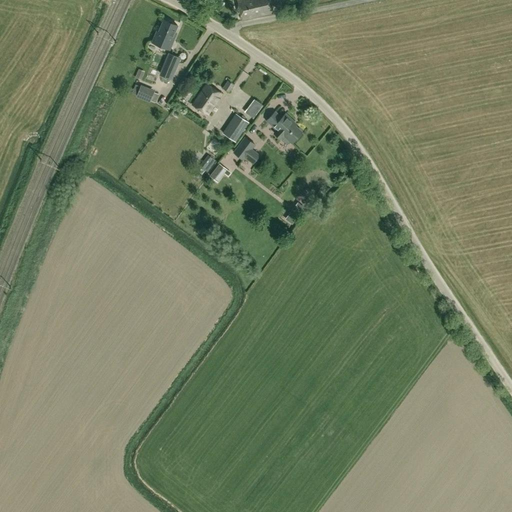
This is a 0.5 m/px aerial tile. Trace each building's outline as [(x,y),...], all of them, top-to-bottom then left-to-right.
[(269,0),(236,0),(241,20),(273,13),(269,0)] [(177,25),(164,20),(159,32),(157,31),(152,42),(169,49),(174,38),(172,37),(177,25)] [(169,78),(172,79),(180,58),(170,54),(162,75),(161,80),(167,83),(169,78)] [(228,93),(233,85),(227,81),(222,89),(228,93)] [(206,84),(192,104),(207,114),(221,94),(206,84)] [(266,121),(277,130),(274,133),(281,139),(281,138),(288,145),(291,141),(292,142),(302,131),(292,122),(294,121),(285,113),(281,117),(275,111),(266,121)] [(239,138),(249,122),(235,113),(225,129),(239,138)] [(253,164),(255,162),(260,155),(252,149),(256,144),(245,136),(233,152),(244,160),(245,158),(253,164)] [(218,182),(227,170),(219,163),(210,176),(218,182)] [(305,207),(302,205),(298,202),(292,210),(286,219),(292,224),(305,207)]
